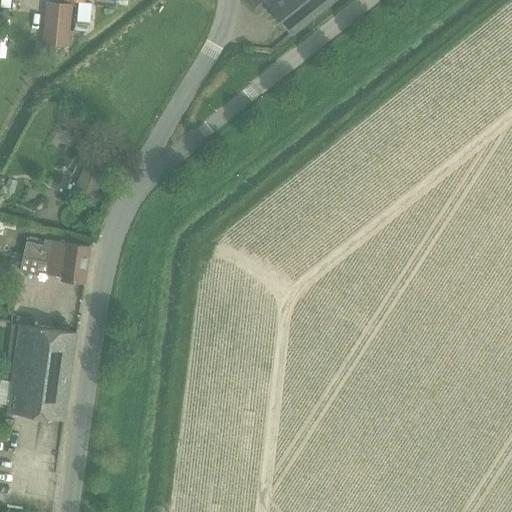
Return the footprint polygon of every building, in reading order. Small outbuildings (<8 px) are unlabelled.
[(76,0),(76,2),(81,3),(79,22),(91,23),(93,4),(84,3),(84,0),(76,0)] [(247,0),(257,13),(267,5),(292,36),(336,0),(247,0)] [(69,48),(73,5),(49,3),(44,45),(69,48)] [(93,200),(104,174),(85,166),(74,192),(93,200)] [(89,246),(69,244),(44,241),(43,246),(26,242),(23,258),(20,272),(39,276),(39,274),(44,275),(60,278),(60,280),(64,281),(84,284),(89,246)] [(1,379),(0,387),(0,403),(10,405),(9,414),(45,419),(65,421),(76,333),(57,331),(20,326),(13,381),(1,379)]
